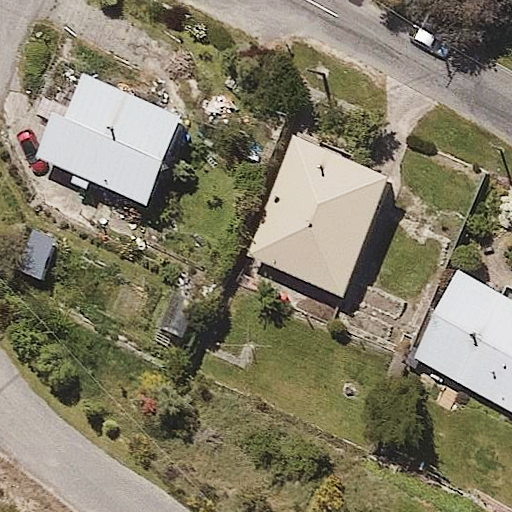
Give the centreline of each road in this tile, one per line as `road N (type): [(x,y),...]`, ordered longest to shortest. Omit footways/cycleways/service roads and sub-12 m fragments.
road 1 (residential): [(511,110),(301,0)]
road 2 (residential): [(0,393),(122,511)]
